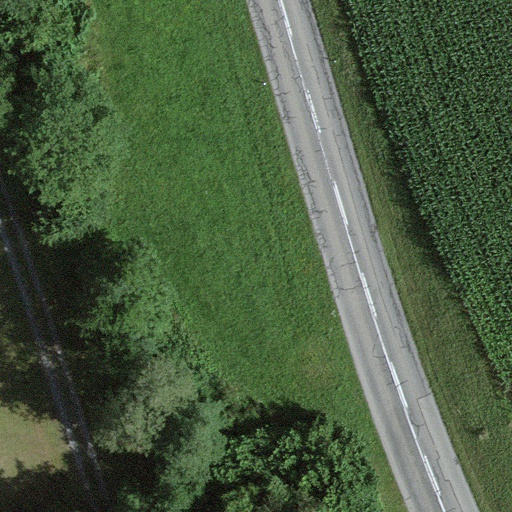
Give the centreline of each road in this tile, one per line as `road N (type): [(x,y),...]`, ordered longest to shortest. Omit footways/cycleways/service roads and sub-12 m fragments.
road 1 (secondary): [(280,0),(362,282),(447,511)]
road 2 (track): [(110,511),(0,238)]
